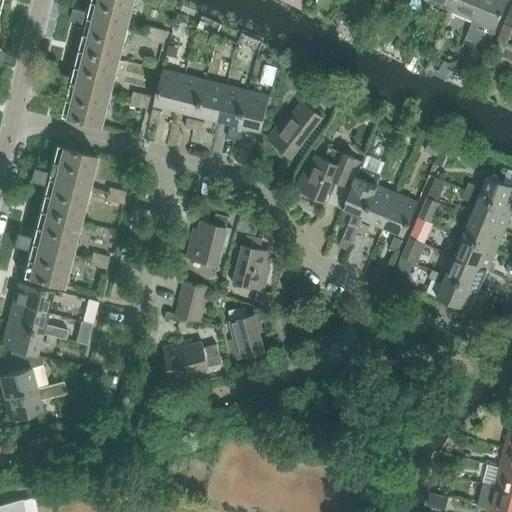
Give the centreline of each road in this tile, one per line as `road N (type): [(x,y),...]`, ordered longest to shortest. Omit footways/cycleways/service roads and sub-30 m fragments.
road 1 (residential): [(511,309),(467,327),(335,282),(239,180),(168,160)]
road 2 (residential): [(112,388),(168,160)]
road 3 (residential): [(168,160),(14,120)]
road 4 (residential): [(14,120),(45,0)]
